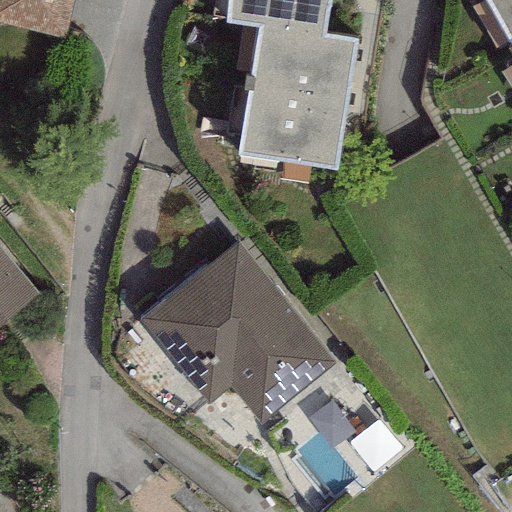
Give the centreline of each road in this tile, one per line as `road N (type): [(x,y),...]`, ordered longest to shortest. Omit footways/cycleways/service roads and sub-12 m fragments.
road 1 (residential): [(77,511),(83,291),(153,0)]
road 2 (unknown): [(417,0),(401,152)]
